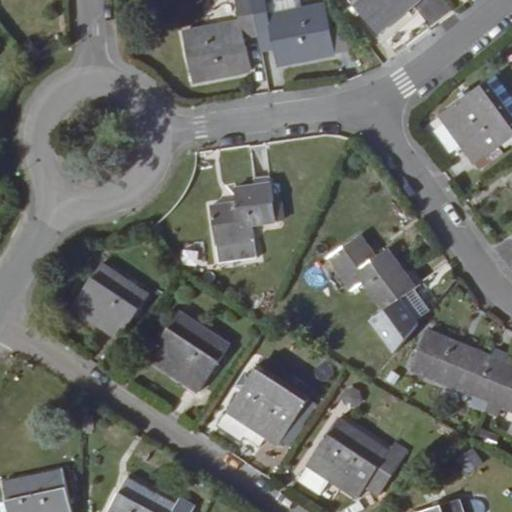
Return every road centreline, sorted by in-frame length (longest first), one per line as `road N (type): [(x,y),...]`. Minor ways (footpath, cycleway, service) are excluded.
road 1 (residential): [(0,310),(291,511)]
road 2 (residential): [(373,103),(501,299),(511,303)]
road 3 (residential): [(154,135),(373,103)]
road 4 (residential): [(373,103),(507,0)]
road 5 (residential): [(93,77),(56,90),(34,121),(36,160),(60,190)]
road 6 (residential): [(60,190),(78,198),(116,196),(145,171),(154,135)]
